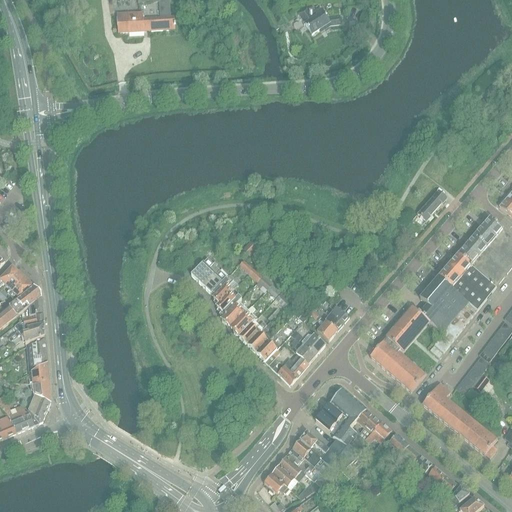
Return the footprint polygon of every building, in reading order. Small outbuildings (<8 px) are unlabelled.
[(118,35),(128,34),(175,31),(175,27),(176,27),(175,25),(174,17),(170,17),(169,0),(137,0),(138,3),(160,2),(161,18),(143,19),(143,13),(128,14),(117,15),(118,35)] [(299,15),(301,18),(311,36),(323,29),(325,30),(331,26),(342,25),(341,19),(327,20),(322,11),(316,15),(317,18),(314,20),(307,10),(299,15)] [(426,223),(447,200),(438,192),(417,215),(426,223)] [(511,206),(506,201),(499,208),(511,218),(511,206)] [(511,238),(490,219),(458,256),(496,288),(511,268),(511,238)] [(249,257),(257,249),(251,244),(244,252),(249,257)] [(458,256),(438,278),(477,312),(496,288),(458,256)] [(191,276),(202,287),(209,280),(207,278),(216,268),(216,267),(217,266),(214,263),(213,265),(207,260),(191,276)] [(239,267),(248,275),(253,270),(244,262),(239,267)] [(209,280),(202,287),(211,296),(226,281),(229,277),(222,270),(220,272),(216,267),(216,268),(207,278),(209,280)] [(7,274),(0,281),(0,287),(3,284),(6,287),(18,274),(12,268),(7,274)] [(253,270),(248,275),(258,284),(262,279),(253,270)] [(18,274),(6,287),(10,291),(7,294),(10,297),(13,294),(14,294),(20,288),(19,287),(26,281),(25,280),(18,274)] [(262,279),(258,284),(267,292),(271,287),(274,284),(265,276),(262,279)] [(226,281),(211,296),(214,299),(213,301),(219,306),(232,292),(233,293),(235,290),(239,286),(229,277),(226,281)] [(427,306),(420,315),(427,322),(428,323),(442,335),(429,352),(439,360),(477,312),(438,278),(419,300),(427,306)] [(13,294),(10,297),(13,300),(16,297),(20,300),(34,288),(25,280),(19,286),(19,287),(13,294)] [(271,287),(267,292),(275,299),(279,294),(271,287)] [(0,331),(22,315),(24,313),(42,300),(42,296),(34,288),(20,300),(17,302),(16,302),(4,312),(0,315),(0,331)] [(232,292),(219,306),(216,309),(222,315),(219,317),(223,320),(223,321),(240,303),(242,301),(233,293),(232,292)] [(289,304),(281,296),(276,300),(285,308),(289,304)] [(24,313),(22,315),(23,321),(36,317),(36,315),(43,315),(42,300),(24,313)] [(223,321),(223,320),(221,322),(230,330),(247,313),(248,312),(245,309),(240,303),(223,321)] [(332,305),(330,307),(335,311),(331,315),(344,326),(350,319),(332,305)] [(247,313),(230,330),(239,339),(254,324),(257,320),(251,315),(255,311),(252,308),(248,312),(247,313)] [(396,356),(400,352),(426,321),(428,323),(427,322),(412,308),(386,338),(388,341),(384,345),(383,344),(370,359),(411,394),(425,376),(423,379),(396,356)] [(307,319),(298,311),(294,316),(303,324),(307,319)] [(314,312),(310,316),(315,321),(319,317),(314,312)] [(329,317),(325,321),(338,332),(344,326),(331,315),(327,312),(325,314),(329,317)] [(18,332),(8,340),(11,343),(18,338),(25,332),(25,331),(27,330),(44,326),(43,315),(36,315),(36,317),(23,321),(15,327),(18,332)] [(338,332),(325,321),(325,322),(326,323),(317,333),(329,343),(338,332)] [(254,324),(239,339),(248,347),(266,328),(262,325),(259,329),(254,324)] [(266,328),(248,347),(256,356),(271,341),(265,335),(273,326),(269,324),(266,328)] [(511,329),(505,324),(501,329),(510,336),(511,333),(511,329)] [(27,334),(23,335),(26,346),(28,345),(45,339),(44,326),(27,330),(27,334)] [(501,329),(497,334),(506,341),(510,336),(501,329)] [(290,337),(294,341),(294,340),(296,342),(299,338),(293,333),(290,337)] [(497,334),(494,338),(503,346),(506,341),(497,334)] [(314,336),(303,348),(315,358),(326,346),(314,336)] [(271,341),(256,356),(265,364),(272,356),(279,349),(274,344),(278,340),(275,337),(271,341)] [(18,338),(11,343),(12,344),(14,347),(20,341),(18,338)] [(494,338),(490,343),(499,350),(503,346),(494,338)] [(45,339),(28,345),(31,369),(31,374),(47,365),(45,339)] [(294,340),(294,341),(291,344),(295,348),(294,349),(298,352),(296,355),(299,357),(300,357),(309,366),(315,358),(303,348),(303,349),(302,348),(296,342),(294,340)] [(490,343),(487,348),(496,355),(499,350),(490,343)] [(487,348),(483,352),(492,360),(496,355),(487,348)] [(480,357),(481,358),(490,366),(491,365),(489,364),(492,360),(483,352),(480,357)] [(272,356),(265,364),(268,368),(276,360),(275,359),(272,356)] [(288,363),(284,367),(297,380),(309,366),(300,357),(299,357),(294,364),(286,357),(284,360),(288,363)] [(481,358),(477,363),(487,370),(490,366),(481,358)] [(297,380),(284,367),(283,367),(284,368),(280,372),(275,367),(277,365),(274,362),(269,368),(290,388),(297,380)] [(477,363),(474,368),(483,375),(487,370),(477,363)] [(47,365),(31,374),(32,385),(49,383),(47,369),(47,365)] [(474,368),(470,372),(479,379),(483,375),(474,368)] [(470,372),(467,377),(476,384),(479,379),(470,372)] [(467,377),(463,381),(472,389),(476,384),(467,377)] [(463,381),(459,386),(468,393),(472,389),(463,381)] [(49,383),(32,385),(33,394),(35,397),(50,404),(49,383)] [(495,444),(474,427),(444,402),(450,394),(439,386),(431,396),(422,407),(484,457),(492,447),(495,444)] [(468,393),(459,386),(455,391),(464,398),(468,393)] [(358,437),(351,431),(350,430),(353,427),(356,423),(367,411),(343,390),(342,390),(329,406),(332,409),(343,417),(347,420),(333,439),(337,442),(347,449),(358,457),(368,446),(364,443),(358,437)] [(50,404),(35,397),(28,412),(32,416),(34,418),(39,425),(42,424),(50,404)] [(1,398),(0,399),(0,407),(8,418),(9,417),(16,435),(39,425),(34,418),(32,416),(30,417),(25,412),(21,407),(10,412),(9,409),(1,398)] [(482,409),(486,412),(496,421),(501,415),(486,404),(482,409)] [(329,406),(322,414),(336,425),(343,417),(332,409),(329,406)] [(367,411),(356,423),(364,429),(374,418),(367,411)] [(322,414),(316,422),(316,423),(329,434),(336,425),(322,414)] [(0,442),(16,435),(9,417),(8,418),(0,421),(0,442)] [(374,418),(364,429),(358,437),(364,443),(382,424),(374,418)] [(248,437),(256,427),(249,421),(241,430),(248,437)] [(382,424),(364,443),(368,446),(374,439),(380,445),(375,451),(378,454),(381,450),(385,445),(382,443),(392,433),(382,424)] [(382,443),(385,445),(387,446),(388,445),(395,436),(392,433),(382,443)] [(307,434),(300,442),(322,460),(329,451),(318,443),(307,434)] [(395,436),(388,445),(393,449),(391,451),(400,458),(398,460),(408,447),(395,436)] [(300,442),(293,451),(304,461),(305,460),(313,468),(314,468),(318,464),(320,466),(323,463),(321,462),(322,460),(300,442)] [(329,451),(322,460),(321,462),(323,463),(339,477),(358,457),(347,449),(337,442),(330,452),(329,451)] [(408,447),(398,460),(397,462),(399,464),(398,466),(407,472),(406,473),(409,476),(412,473),(408,470),(413,465),(420,456),(408,447)] [(492,447),(484,457),(489,461),(497,451),(492,447)] [(293,451),(286,459),(304,474),(308,469),(311,472),(314,468),(313,468),(305,460),(304,461),(293,451)] [(420,456),(413,465),(425,474),(425,473),(431,466),(420,456)] [(286,459),(279,467),(295,481),(299,484),(306,476),(304,474),(286,459)] [(431,466),(425,473),(428,476),(431,478),(429,480),(429,479),(425,484),(434,490),(445,477),(431,466)] [(279,467),(272,476),(288,489),(295,481),(279,467)] [(264,485),(271,490),(270,492),(274,495),(276,494),(277,495),(280,491),(285,495),(289,491),(288,489),(272,476),(264,485)] [(445,477),(434,490),(434,491),(435,490),(442,495),(446,491),(453,497),(460,489),(445,477)] [(315,484),(308,492),(311,495),(320,489),(315,484)] [(449,501),(448,503),(454,508),(456,506),(458,504),(469,496),(460,489),(453,497),(451,499),(449,501)] [(308,492),(305,490),(298,498),(302,501),(311,495),(308,492)] [(451,510),(452,511),(459,511),(474,500),(469,496),(458,504),(456,506),(454,508),(451,510)] [(459,511),(479,511),(484,508),(474,500),(459,511)] [(301,511),(303,511),(310,504),(307,501),(300,506),(301,507),(293,511),(301,511)]
